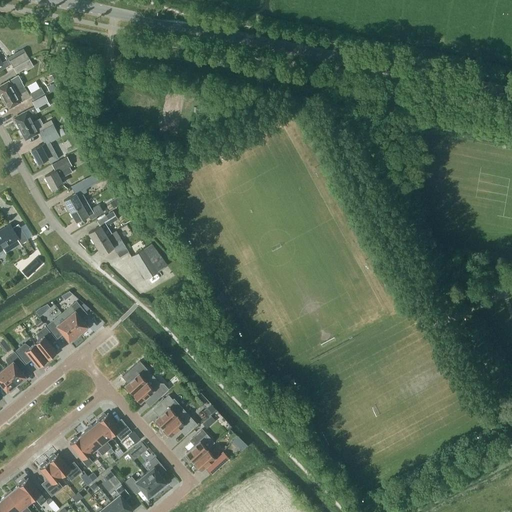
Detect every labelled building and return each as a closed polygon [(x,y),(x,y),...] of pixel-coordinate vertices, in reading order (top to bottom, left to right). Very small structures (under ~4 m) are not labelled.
[(5,58),(6,60),(2,63),(0,59),(0,70),(10,65),(12,64),(14,68),(30,59),(24,48),(5,58)] [(17,73),(26,68),(27,70),(34,66),(30,59),(14,68),(17,73)] [(54,73),(49,76),(52,81),(57,79),(54,73)] [(24,86),(21,81),(18,75),(0,85),(0,94),(2,98),(24,86)] [(47,92),(43,85),(29,93),(33,100),(47,92)] [(9,108),(30,96),(24,86),(2,98),(6,105),(7,104),(9,108)] [(33,121),(30,116),(51,104),(45,94),(32,101),(35,106),(31,108),(20,114),(20,115),(14,118),(17,123),(16,123),(19,129),(33,121)] [(52,98),(57,107),(63,103),(59,95),(52,98)] [(73,121),(68,112),(62,115),(67,124),(73,121)] [(42,137),(56,130),(51,120),(36,128),(33,121),(19,129),(22,134),(23,134),(26,139),(31,136),(32,137),(40,133),(42,137)] [(59,158),(50,142),(60,137),(56,130),(42,137),(45,143),(41,145),(31,150),(38,163),(48,158),(50,163),(59,158)] [(60,178),(72,172),(69,166),(71,165),(67,156),(52,164),(55,170),(45,176),(52,189),(63,183),(60,178)] [(75,193),(64,200),(70,211),(82,204),(87,201),(83,193),(86,191),(85,188),(94,183),(90,176),(85,179),(72,186),(73,189),(75,193)] [(111,198),(115,205),(124,200),(120,193),(111,198)] [(82,204),(70,211),(76,222),(88,215),(91,219),(96,216),(104,212),(99,204),(92,208),(87,201),(82,204)] [(100,225),(88,232),(95,243),(107,236),(111,233),(107,226),(118,219),(113,211),(106,216),(98,220),(97,221),(100,225)] [(0,250),(3,248),(5,252),(13,247),(13,248),(28,239),(19,224),(12,228),(10,224),(0,230),(0,250)] [(144,227),(140,230),(146,238),(150,235),(144,227)] [(107,236),(95,243),(102,254),(113,247),(120,257),(128,252),(125,246),(120,238),(117,240),(112,233),(111,233),(107,236)] [(131,256),(145,279),(160,270),(168,265),(151,243),(145,247),(131,256)] [(28,276),(41,264),(36,259),(23,271),(28,276)] [(486,272),(480,273),(482,283),(488,281),(494,280),(498,280),(499,279),(497,266),(486,268),(486,272)] [(67,308),(61,313),(79,334),(81,333),(81,334),(88,329),(86,327),(87,326),(82,318),(79,315),(85,311),(76,300),(67,308)] [(36,312),(39,316),(45,312),(41,307),(35,311),(36,312)] [(56,317),(46,325),(55,335),(61,330),(63,333),(69,341),(70,339),(72,342),(78,337),(78,336),(79,334),(61,313),(56,317)] [(43,323),(40,319),(35,323),(38,327),(43,323)] [(34,343),(49,360),(56,354),(55,352),(56,351),(48,341),(54,336),(45,326),(37,333),(40,338),(34,343)] [(41,366),(49,360),(34,343),(29,346),(24,343),(16,350),(24,360),(30,356),(38,366),(40,364),(41,366)] [(11,348),(8,344),(2,348),(5,352),(11,348)] [(3,368),(17,385),(25,379),(24,378),(25,376),(17,366),(22,362),(14,351),(6,358),(8,364),(3,368)] [(139,360),(122,376),(122,377),(123,376),(126,380),(129,378),(130,380),(127,382),(125,385),(126,386),(125,388),(131,394),(146,381),(153,375),(139,360)] [(10,391),(17,385),(3,368),(0,370),(0,383),(7,391),(9,390),(10,391)] [(146,381),(131,394),(137,401),(138,400),(140,402),(143,399),(151,392),(157,399),(169,389),(164,384),(163,383),(160,382),(153,375),(146,381)] [(157,420),(155,422),(161,428),(176,415),(183,409),(174,399),(173,400),(168,394),(161,401),(167,408),(155,419),(157,420)] [(215,409),(210,404),(203,411),(208,416),(215,409)] [(176,415),(161,428),(168,435),(169,434),(170,436),(182,426),(187,431),(196,423),(183,409),(176,415)] [(98,420),(111,436),(115,432),(121,439),(126,435),(108,413),(105,415),(104,413),(98,417),(100,419),(99,420),(98,420)] [(207,419),(202,423),(206,428),(211,424),(207,419)] [(105,440),(111,436),(98,420),(88,428),(106,450),(110,455),(115,452),(105,440)] [(102,454),(106,450),(88,428),(78,436),(91,452),(96,447),(102,454)] [(194,446),(186,452),(187,454),(186,455),(192,462),(207,449),(214,442),(206,434),(207,433),(202,428),(189,440),(194,446)] [(91,452),(78,436),(78,437),(77,438),(76,436),(70,440),(72,442),(69,444),(87,466),(92,462),(87,455),(91,452)] [(242,440),(237,445),(242,450),(247,444),(242,440)] [(128,453),(134,459),(141,454),(135,447),(128,453)] [(207,449),(192,462),(198,469),(199,468),(201,469),(218,455),(218,451),(214,451),(211,453),(207,449)] [(230,458),(223,451),(212,461),(219,468),(230,458)] [(74,462),(68,466),(58,453),(55,455),(54,453),(49,458),(50,460),(48,461),(61,476),(65,473),(71,479),(81,471),(74,462)] [(163,468),(155,457),(150,461),(153,466),(144,473),(158,491),(165,485),(164,483),(166,481),(158,472),(163,468)] [(61,476),(48,461),(47,462),(45,460),(40,465),(42,467),(39,469),(57,491),(62,487),(56,480),(61,476)] [(110,470),(103,476),(107,481),(114,475),(110,470)] [(88,476),(92,481),(97,477),(93,472),(88,476)] [(151,497),(158,491),(144,473),(135,481),(131,476),(126,481),(134,491),(140,487),(148,497),(149,495),(151,497)] [(18,485),(30,501),(35,497),(41,504),(45,500),(27,478),(25,480),(24,478),(18,482),(20,484),(19,485),(18,485)] [(110,501),(119,511),(129,511),(133,509),(125,499),(130,495),(121,484),(114,489),(118,493),(110,500),(110,501)] [(25,505),(30,501),(18,485),(8,493),(23,511),(30,511),(31,511),(25,505)] [(23,511),(8,493),(0,499),(0,503),(7,511),(23,511)] [(119,511),(110,501),(110,500),(101,507),(101,508),(104,511),(119,511)] [(54,501),(49,504),(55,511),(59,508),(54,501)]
